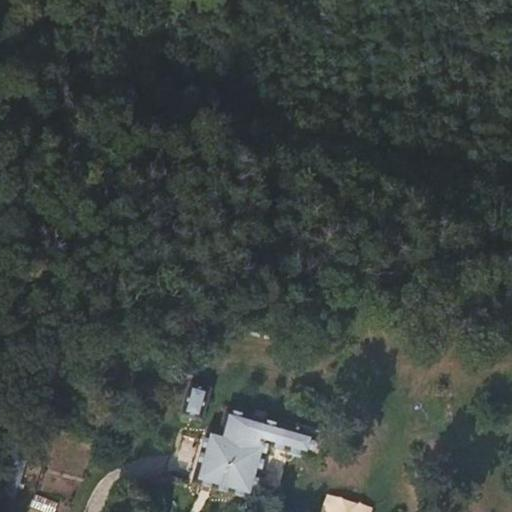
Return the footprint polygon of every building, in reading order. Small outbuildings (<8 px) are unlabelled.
[(193,385),(187,413),(204,417),(210,389),(193,385)] [(170,444),(181,447),(190,415),(179,412),(170,444)] [(190,415),(181,447),(190,450),(198,418),(190,415)] [(262,471),(284,477),(291,452),(222,431),(215,457),(262,471)] [(291,452),(284,477),(316,486),(324,460),(292,450),(291,452)] [(198,511),(250,511),(262,471),(215,457),(202,454),(186,508),(198,511)] [(34,495),(30,510),(40,511),(54,511),(57,501),(34,495)]
